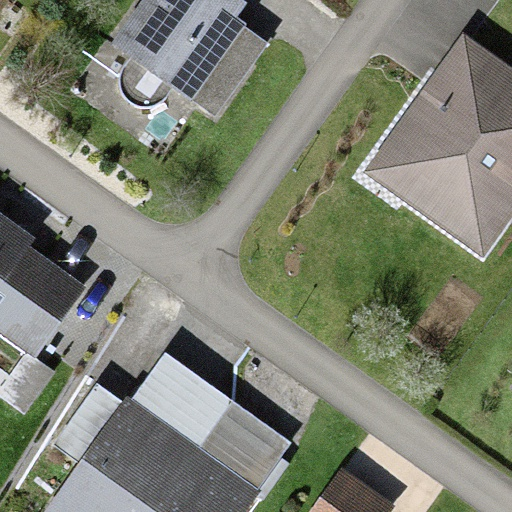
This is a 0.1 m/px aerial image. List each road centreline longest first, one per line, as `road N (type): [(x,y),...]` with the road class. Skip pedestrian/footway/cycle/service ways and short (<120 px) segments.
road 1 (residential): [(189,273),(511,505)]
road 2 (residential): [(189,273),(387,0)]
road 3 (residential): [(0,136),(189,273)]
